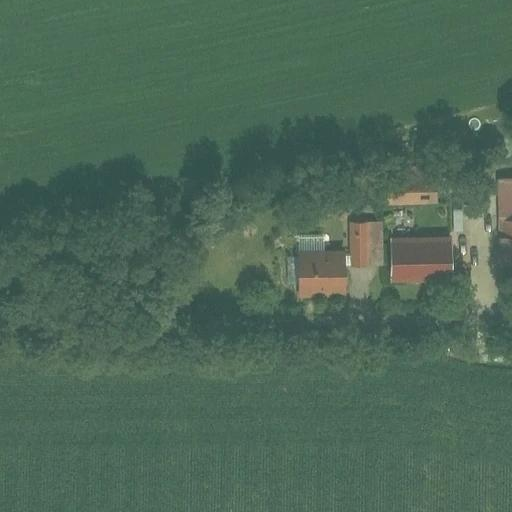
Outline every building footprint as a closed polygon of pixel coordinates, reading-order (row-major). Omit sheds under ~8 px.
[(511,180),(498,181),(500,233),(511,232),(511,180)] [(437,202),(436,181),(389,183),(389,204),(437,202)] [(384,222),(350,223),(351,264),(385,264),(384,222)] [(325,236),(300,236),(300,251),(326,250),(325,236)] [(451,240),(392,242),(393,282),(451,281),(451,240)] [(345,255),(299,256),(300,295),(346,294),(345,255)]
